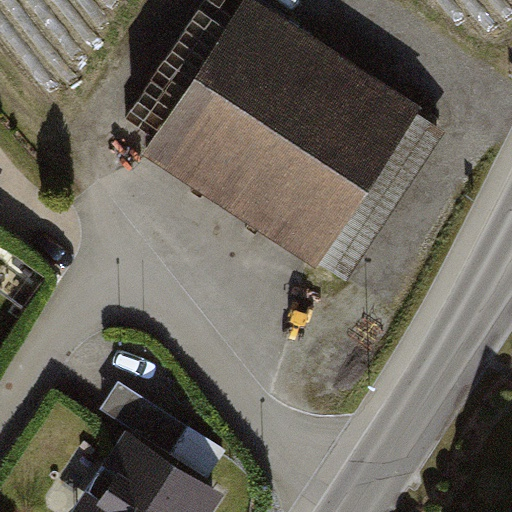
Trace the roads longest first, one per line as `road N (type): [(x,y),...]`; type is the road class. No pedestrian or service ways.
road 1 (residential): [(357,487),(257,419),(108,244)]
road 2 (tertiary): [(511,237),(357,487)]
road 3 (residential): [(0,411),(108,244)]
road 4 (residential): [(108,244),(35,119)]
